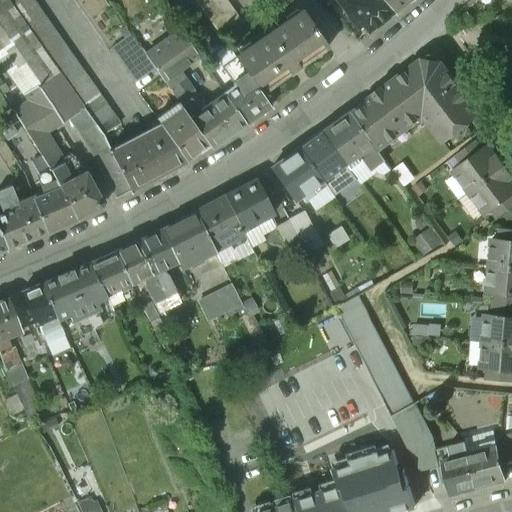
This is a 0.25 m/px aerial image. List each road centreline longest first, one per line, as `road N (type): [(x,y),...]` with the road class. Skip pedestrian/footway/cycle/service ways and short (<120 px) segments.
road 1 (residential): [(427,13),(206,182),(0,281)]
road 2 (residential): [(427,13),(511,126)]
